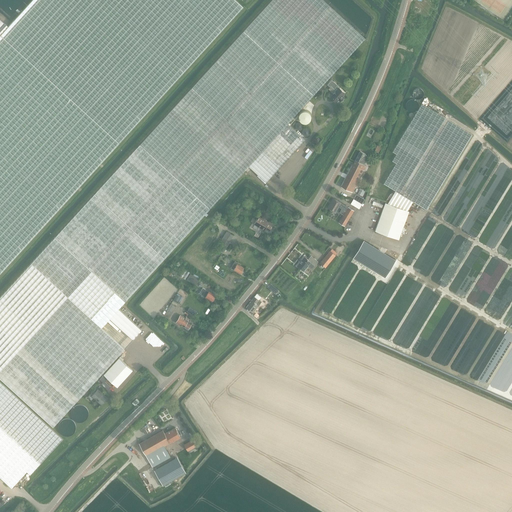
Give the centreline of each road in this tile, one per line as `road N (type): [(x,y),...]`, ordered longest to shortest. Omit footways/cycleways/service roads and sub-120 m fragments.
road 1 (unclassified): [(193,356),(311,210),(373,90),(405,0)]
road 2 (unclassified): [(193,356),(78,473)]
